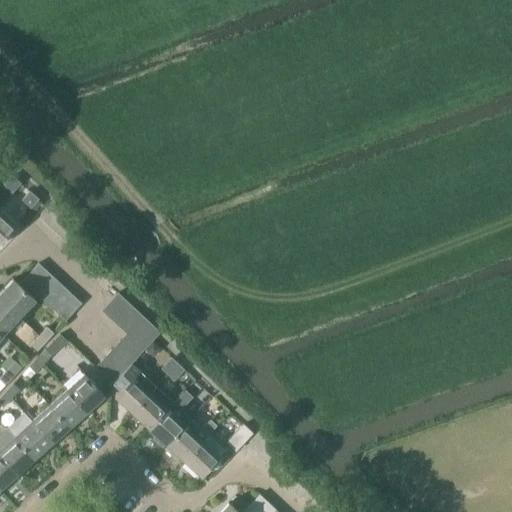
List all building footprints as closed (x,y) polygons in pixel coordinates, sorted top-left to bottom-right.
[(13,192),(21,183),(12,175),(4,184),(13,192)] [(31,208),(39,199),(30,191),(22,200),(31,208)] [(0,208),(0,242),(17,224),(0,208)] [(31,288),(47,270),(38,262),(22,279),(31,288)] [(47,270),(31,288),(39,296),(55,278),(47,270)] [(0,290),(0,298),(19,316),(35,299),(12,277),(0,290)] [(55,278),(39,296),(47,303),(64,286),(55,278)] [(56,312),(72,294),(64,286),(47,303),(56,312)] [(110,317),(126,299),(117,292),(101,309),(110,317)] [(72,294),(56,312),(65,319),(81,302),(72,294)] [(19,316),(0,298),(0,331),(3,334),(19,316)] [(118,325),(135,307),(132,305),(126,299),(110,317),(118,325)] [(126,332),(160,331),(135,307),(118,325),(126,332)] [(39,334),(45,340),(53,332),(47,326),(39,334)] [(160,331),(126,332),(119,340),(136,356),(153,339),(160,331)] [(45,340),(39,334),(30,343),(37,349),(45,340)] [(129,365),(131,362),(136,356),(119,340),(111,349),(129,365)] [(37,357),(43,363),(51,354),(45,348),(37,357)] [(102,358),(120,374),(129,365),(111,349),(102,358)] [(168,373),(178,363),(171,356),(161,367),(168,373)] [(43,363),(37,357),(29,366),(35,372),(43,363)] [(120,374),(102,358),(95,366),(113,382),(120,374)] [(7,370),(13,376),(22,367),(15,361),(7,370)] [(131,362),(129,365),(120,374),(113,382),(120,389),(114,395),(132,412),(156,386),(131,362)] [(178,363),(168,373),(174,379),(184,368),(178,363)] [(13,376),(7,370),(0,377),(0,379),(5,384),(13,376)] [(65,388),(86,411),(104,395),(83,371),(65,388)] [(20,389),(13,383),(5,392),(11,397),(12,398),(20,389)] [(149,427),(167,407),(173,401),(156,386),(132,412),(149,427)] [(48,403),(69,427),(86,411),(65,388),(48,403)] [(153,438),(163,447),(166,443),(190,417),(181,408),(193,396),(185,389),(173,401),(167,407),(149,427),(157,435),(153,438)] [(0,403),(4,407),(12,398),(11,397),(5,392),(0,397),(0,403)] [(31,419),(30,419),(51,442),(69,427),(48,403),(31,419)] [(30,419),(31,419),(24,411),(6,427),(34,458),(51,442),(30,419)] [(184,460),(208,434),(216,424),(210,418),(200,427),(190,417),(166,443),(168,445),(165,449),(175,457),(178,454),(184,460)] [(235,450),(252,432),(243,423),(226,441),(235,450)] [(34,458),(6,427),(0,433),(0,455),(16,474),(34,458)] [(224,449),(208,434),(184,460),(201,476),(219,456),(218,455),(224,449)] [(0,488),(16,474),(0,455),(0,488)] [(218,511),(257,511),(267,502),(259,493),(241,511),(239,511),(228,502),(218,511)] [(273,511),(276,509),(267,502),(257,511),(273,511)]
